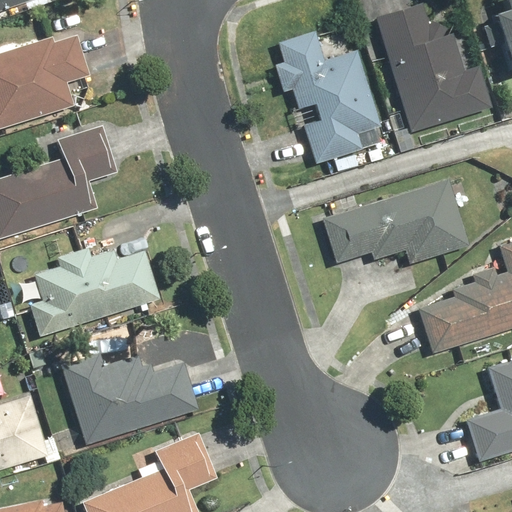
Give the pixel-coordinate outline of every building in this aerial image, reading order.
[(0,0),(0,11),(40,0),(0,0)] [(511,0),(492,0),(493,1),(476,7),(500,79),(511,74),(511,0)] [(417,5),(367,22),(406,138),(488,110),(471,60),(453,66),(442,33),(428,37),(417,5)] [(68,31),(0,49),(0,133),(70,113),(63,89),(83,83),(68,31)] [(308,32),(265,48),(307,166),(380,140),(349,53),(320,64),(308,32)] [(0,178),(0,237),(86,214),(77,183),(104,175),(90,127),(43,140),(50,164),(0,178)] [(441,177),(313,222),(329,267),(361,256),(364,266),(399,254),(404,266),(465,244),(441,177)] [(408,320),(421,359),(511,330),(511,242),(489,250),(495,269),(470,277),(408,320)] [(21,306),(32,341),(155,301),(139,251),(113,259),(110,250),(88,257),(85,248),(50,259),(53,267),(25,276),(33,302),(21,306)] [(53,369),(79,448),(194,410),(178,364),(143,375),(137,355),(98,368),(94,356),(53,369)] [(455,419),(467,465),(511,453),(511,356),(479,365),(491,409),(455,419)] [(24,395),(0,402),(0,471),(45,456),(24,395)] [(72,502),(76,511),(192,511),(184,493),(214,480),(193,431),(146,451),(153,467),(72,502)] [(0,510),(0,511),(60,511),(58,500),(0,510)]
